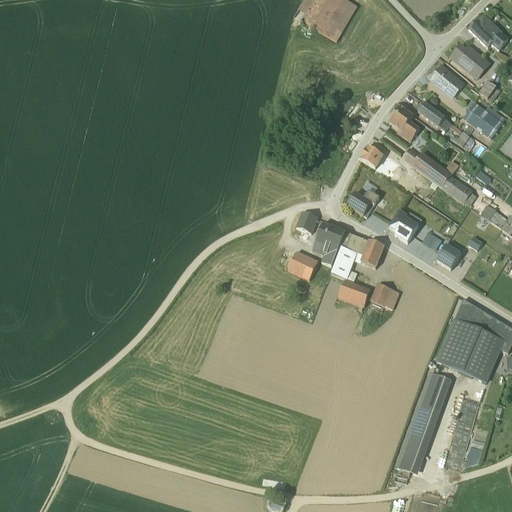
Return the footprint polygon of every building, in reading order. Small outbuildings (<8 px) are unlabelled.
[(306,0),(293,23),(336,48),(357,12),(336,0),(306,0)] [(498,58),(508,45),(483,21),(468,37),(487,55),(491,51),(498,58)] [(460,52),(450,64),(477,86),(489,71),(472,57),(470,60),(460,52)] [(441,72),(428,87),(452,106),(464,91),(441,72)] [(500,98),(487,88),(479,100),(491,109),(500,98)] [(474,109),(471,107),(466,114),(468,117),(462,126),(475,135),(474,137),(479,140),(480,138),(490,146),(503,130),(502,129),(504,125),(501,123),(487,113),(484,116),(475,109),(474,109)] [(474,152),(471,150),(473,146),(468,142),(464,138),(424,110),(417,119),(445,139),(449,134),(460,142),(456,149),(469,158),(474,152)] [(413,123),(396,111),(389,121),(392,124),(389,129),(398,136),(396,139),(410,149),(419,136),(409,128),(413,123)] [(473,136),(468,132),(464,138),(468,142),(473,136)] [(383,163),(368,154),(360,167),(404,195),(417,177),(399,163),(389,176),(385,173),(386,171),(383,170),(382,172),(379,170),(383,163)] [(412,172),(412,173),(441,195),(458,173),(451,168),(443,177),(421,161),(420,162),(409,154),(402,164),(412,172)] [(450,183),(441,195),(463,212),(464,210),(469,214),(476,204),(471,200),(472,199),(450,183)] [(412,200),(416,203),(429,187),(424,184),(412,200)] [(347,213),(366,225),(378,204),(368,198),(364,205),(355,199),(347,213)] [(495,217),(486,211),(479,221),(490,228),(487,233),(489,234),(488,235),(498,241),(507,227),(495,218),(495,217)] [(389,235),(396,239),(394,242),(407,250),(422,227),(409,219),(406,223),(399,218),(389,235)] [(303,219),(298,234),(310,237),(315,222),(303,219)] [(511,238),(511,222),(501,236),(510,242),(511,238)] [(331,273),(345,239),(323,230),(315,249),(325,253),(322,262),(324,263),(322,269),(331,273)] [(510,242),(501,236),(498,241),(507,247),(510,242)] [(428,240),(422,250),(435,258),(442,248),(428,240)] [(384,253),(369,248),(364,262),(363,262),(368,248),(350,241),(345,255),(341,253),(331,280),(345,286),(337,305),(359,313),(358,316),(361,317),(363,314),(364,314),(371,297),(353,290),(357,280),(350,277),(354,268),(360,271),(361,269),(375,275),(384,253)] [(482,250),(473,244),(468,252),(477,258),(482,250)] [(455,254),(448,250),(436,268),(450,277),(461,261),(453,256),(455,254)] [(318,268),(296,259),(281,290),(303,301),(318,268)] [(399,300),(377,291),(370,308),(392,317),(399,300)] [(511,336),(463,306),(436,369),(436,370),(470,384),(487,391),(501,357),(507,360),(511,351),(511,336)] [(452,388),(429,379),(395,473),(418,482),(452,388)] [(464,463),(480,408),(465,404),(449,459),(464,463)]
